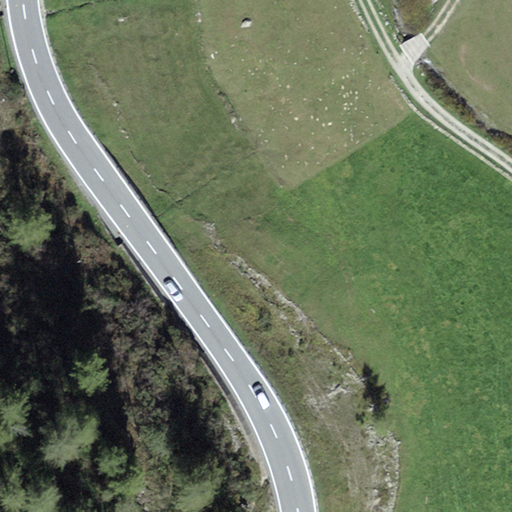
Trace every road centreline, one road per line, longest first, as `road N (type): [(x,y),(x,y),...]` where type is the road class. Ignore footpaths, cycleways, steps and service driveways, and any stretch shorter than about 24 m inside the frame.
road 1 (primary): [(297,511),(285,453),(254,391),(49,94),(24,0)]
road 2 (track): [(365,0),(420,100),(511,168)]
